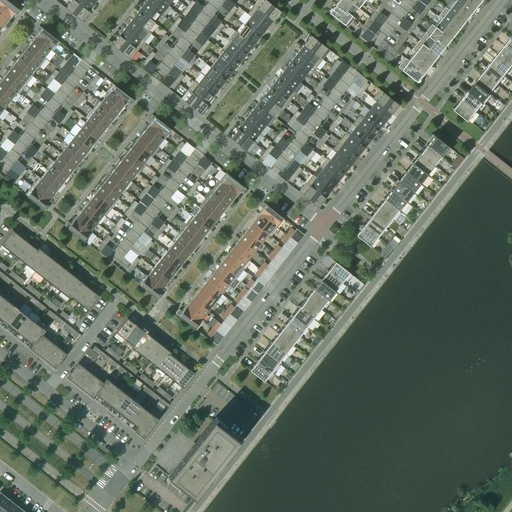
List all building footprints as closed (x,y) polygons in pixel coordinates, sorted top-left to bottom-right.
[(20,11),(6,0),(0,0),(0,9),(10,17),(14,13),(17,15),(20,11)] [(88,12),(72,0),(71,0),(65,8),(81,21),(88,12)] [(94,3),(90,0),(72,0),(88,12),(94,3)] [(171,8),(160,0),(146,0),(145,2),(164,17),(171,8)] [(171,0),(160,0),(171,8),(168,5),(171,0)] [(190,10),(195,3),(191,0),(186,7),(190,10)] [(280,11),(265,0),(258,0),(254,5),(273,20),(280,11)] [(358,8),(347,0),(338,0),(335,4),(351,16),(358,8)] [(411,9),(419,14),(424,8),(425,6),(418,0),(411,9)] [(477,5),(469,0),(455,0),(454,1),(470,14),(477,5)] [(454,1),(448,10),(463,22),(470,14),(454,1)] [(164,17),(145,2),(138,10),(154,23),(160,15),(164,17)] [(380,12),(385,5),(382,2),(376,9),(380,12)] [(351,16),(335,4),(328,13),(347,27),(354,18),(351,16)] [(273,20),(254,5),(247,14),(266,29),(273,20)] [(231,15),(237,8),(233,6),(228,12),(231,15)] [(185,16),(190,10),(186,7),(181,13),(185,16)] [(463,22),(448,10),(445,7),(438,16),(441,19),(441,18),(457,31),(463,22)] [(422,17),(427,11),(424,8),(419,14),(422,17)] [(10,17),(0,9),(0,23),(3,26),(10,17)] [(375,18),(380,12),(376,9),(371,15),(375,18)] [(154,23),(138,10),(131,19),(150,34),(151,33),(148,31),(154,23)] [(226,21),(231,15),(228,12),(223,19),(226,21)] [(387,17),(380,12),(375,18),(373,20),(381,26),(387,17)] [(266,29),(247,14),(250,17),(244,25),(259,37),(266,29)] [(417,24),(422,17),(419,14),(413,21),(417,24)] [(176,26),(181,20),(178,17),(173,24),(176,26)] [(398,25),(405,31),(410,25),(412,22),(405,17),(398,25)] [(450,39),(457,31),(441,18),(441,19),(434,27),(450,39)] [(150,34),(131,19),(125,27),(144,42),(150,34)] [(367,28),(372,22),(368,19),(363,25),(367,28)] [(372,22),(367,28),(374,34),(381,26),(373,20),(372,22)] [(218,32),(223,25),(220,23),(215,29),(218,32)] [(364,32),(367,28),(363,25),(363,26),(360,23),(357,27),(364,32)] [(171,33),(176,26),(173,24),(168,30),(171,33)] [(443,48),(450,39),(434,27),(431,24),(425,33),(443,48)] [(259,37),(244,25),(237,33),(234,30),(234,31),(253,46),(259,37)] [(409,34),(414,28),(410,25),(405,31),(409,34)] [(59,42),(39,26),(35,30),(38,32),(35,37),(52,51),(59,42)] [(144,42),(125,27),(118,36),(137,51),(144,42)] [(374,34),(367,28),(364,32),(360,37),(367,43),(374,34)] [(213,38),(218,32),(215,29),(210,36),(213,38)] [(246,54),(253,46),(234,31),(227,39),(246,54)] [(404,41),(409,34),(405,31),(400,38),(404,41)] [(443,48),(425,33),(418,42),(437,56),(443,48)] [(163,43),(168,37),(165,34),(160,41),(163,43)] [(326,48),(310,35),(303,44),(323,59),(319,56),(326,48)] [(137,51),(118,36),(111,45),(130,60),(137,51)] [(52,51),(35,37),(28,46),(46,59),(44,58),(50,50),(52,51)] [(246,54),(227,39),(228,41),(222,49),(239,63),(246,54)] [(205,49),(210,42),(206,40),(201,46),(205,49)] [(158,50),(163,43),(160,41),(154,47),(158,50)] [(396,51),(401,45),(397,42),(392,48),(396,51)] [(437,56),(418,42),(411,50),(414,53),(414,52),(430,65),(437,56)] [(323,59),(303,44),(297,53),(316,68),(323,59)] [(46,59),(28,46),(21,54),(39,68),(46,59)] [(200,55),(205,49),(201,46),(196,53),(200,55)] [(511,65),(511,52),(504,46),(497,55),(511,66),(511,65)] [(399,53),(396,51),(392,48),(389,52),(396,57),(399,53)] [(233,71),(239,63),(222,49),(223,51),(217,59),(233,71)] [(150,60),(155,54),(151,51),(146,58),(150,60)] [(414,52),(414,53),(408,61),(407,61),(423,73),(430,65),(414,52)] [(66,62),(71,55),(68,53),(63,59),(66,62)] [(316,68),(297,53),(290,61),(309,76),(316,68)] [(39,68),(21,54),(15,62),(32,76),(33,76),(31,75),(37,67),(39,68)] [(511,66),(497,55),(490,64),(504,75),(511,66)] [(191,66),(196,59),(193,57),(188,64),(191,66)] [(144,67),(150,60),(146,58),(141,64),(144,67)] [(416,82),(423,73),(407,61),(408,61),(405,58),(398,67),(416,82)] [(61,68),(66,62),(63,59),(58,66),(61,68)] [(233,71),(217,59),(210,67),(226,80),(233,71)] [(335,69),(340,63),(337,60),(332,66),(335,69)] [(309,76),(290,61),(283,70),(299,82),(305,74),(309,77),(309,76)] [(32,76),(15,62),(8,71),(26,85),(32,76)] [(186,72),(191,66),(188,64),(183,70),(186,72)] [(504,75),(490,64),(483,73),(497,84),(504,75)] [(330,75),(335,69),(332,66),(326,73),(330,75)] [(226,80),(210,67),(204,76),(219,88),(226,80)] [(53,79),(58,72),(55,70),(50,76),(53,79)] [(299,82),(283,70),(277,78),(296,93),(293,90),(299,82)] [(26,85),(8,71),(1,79),(19,93),(26,85)] [(497,84),(483,73),(476,82),(490,93),(497,84)] [(178,83),(183,76),(180,74),(175,80),(178,83)] [(95,84),(100,78),(96,75),(91,82),(95,84)] [(48,85),(53,79),(50,76),(44,83),(48,85)] [(219,88),(204,76),(197,84),(194,81),(213,97),(219,88)] [(322,86),(327,79),(323,77),(318,83),(322,86)] [(296,93),(277,78),(270,87),(289,102),(296,93)] [(19,93),(1,79),(0,81),(0,92),(10,100),(17,92),(19,94),(19,93)] [(173,89),(178,83),(175,80),(170,87),(173,89)] [(213,97),(194,81),(187,90),(206,105),(213,97)] [(90,91),(95,84),(91,82),(86,88),(90,91)] [(363,91),(368,85),(365,82),(360,89),(363,91)] [(490,93),(476,82),(469,91),(483,102),(490,93)] [(316,92),(322,86),(318,83),(313,90),(316,92)] [(133,100),(114,85),(112,84),(105,92),(123,106),(126,102),(129,104),(133,100)] [(40,96),(45,89),(41,87),(36,93),(40,96)] [(289,102),(270,87),(263,95),(282,110),(289,102)] [(358,98),(363,91),(360,89),(355,95),(358,98)] [(206,105),(187,90),(190,93),(183,101),(199,114),(206,105)] [(398,105),(383,92),(379,90),(372,99),(391,113),(398,105)] [(483,102),(469,91),(462,100),(476,111),(478,113),(486,104),(483,102)] [(10,100),(0,92),(0,105),(4,109),(10,100)] [(81,101),(86,95),(83,92),(78,98),(81,101)] [(123,106),(105,92),(105,93),(107,94),(101,102),(99,100),(98,101),(116,115),(117,114),(118,114),(120,112),(119,111),(123,106)] [(34,102),(40,96),(36,93),(31,100),(34,102)] [(308,103),(313,96),(310,94),(305,100),(308,103)] [(282,110),(263,95),(257,104),(276,119),(282,110)] [(76,108),(81,101),(78,98),(73,105),(76,108)] [(350,108),(355,102),(352,99),(346,106),(350,108)] [(391,113),(372,99),(375,102),(369,110),(384,122),(391,113)] [(303,109),(308,103),(305,100),(300,107),(303,109)] [(476,111),(462,100),(454,109),(469,121),(476,111)] [(116,115),(98,101),(92,109),(109,123),(116,115)] [(26,113),(31,106),(28,104),(23,110),(26,113)] [(276,119),(257,104),(250,112),(266,124),(272,116),(275,119),(276,119)] [(345,115),(350,108),(346,106),(341,112),(345,115)] [(68,118),(73,112),(70,109),(65,115),(68,118)] [(109,123),(92,109),(85,118),(103,132),(109,123)] [(21,119),(26,113),(23,110),(18,117),(21,119)] [(384,122),(369,110),(363,118),(359,115),(359,116),(378,130),(384,122)] [(295,120),(300,113),(296,111),(291,117),(295,120)] [(266,124),(250,112),(243,120),(259,133),(266,124)] [(63,125),(68,118),(65,115),(60,122),(63,125)] [(170,130),(152,115),(148,119),(151,121),(148,126),(163,138),(170,130)] [(336,125),(342,119),(338,116),(333,123),(336,125)] [(378,130),(359,116),(352,124),(371,139),(378,130)] [(290,126),(295,120),(291,117),(286,124),(290,126)] [(103,132),(85,118),(87,120),(80,128),(96,140),(103,132)] [(259,133),(243,120),(237,129),(256,144),(253,141),(259,133)] [(13,130),(18,123),(15,121),(9,127),(13,130)] [(331,132),(336,125),(333,123),(328,129),(331,132)] [(371,139),(352,124),(355,127),(349,135),(346,132),(345,132),(364,147),(371,139)] [(55,135),(60,129),(56,126),(51,132),(55,135)] [(163,138),(148,126),(141,134),(159,148),(157,146),(163,138)] [(96,140),(80,128),(74,136),(89,149),(96,140)] [(281,137),(286,130),(283,128),(278,134),(281,137)] [(6,138),(11,132),(8,129),(3,136),(6,138)] [(256,144),(237,129),(230,138),(249,153),(256,144)] [(49,142),(55,135),(51,132),(46,139),(49,142)] [(364,147),(345,132),(339,141),(358,156),(364,147)] [(323,142),(328,136),(325,133),(320,140),(323,142)] [(159,148),(141,134),(137,139),(134,141),(135,142),(134,143),(150,155),(152,157),(159,148)] [(276,143),(281,137),(278,134),(273,141),(276,143)] [(89,149),(74,136),(67,145),(83,157),(89,149)] [(450,149),(434,136),(426,145),(443,158),(450,149)] [(318,149),(323,142),(320,140),(315,146),(318,149)] [(358,156),(339,141),(332,149),(351,164),(358,156)] [(179,151),(184,144),(181,142),(176,148),(179,151)] [(41,152),(46,146),(43,143),(38,149),(41,152)] [(150,155),(134,143),(128,151),(145,165),(146,165),(144,163),(150,155)] [(83,157),(67,145),(60,153),(76,166),(83,157)] [(268,154),(273,147),(270,145),(265,151),(268,154)] [(443,158),(426,145),(419,154),(436,167),(434,165),(440,156),(443,158)] [(174,157),(179,151),(176,148),(171,155),(174,157)] [(36,159),(41,152),(38,149),(33,156),(36,159)] [(351,164),(332,149),(332,150),(335,152),(329,160),(326,157),(325,158),(344,173),(351,164)] [(310,159),(315,153),(311,150),(306,157),(310,159)] [(145,165),(128,151),(121,160),(139,174),(145,165)] [(263,160),(268,154),(265,151),(260,158),(263,160)] [(76,166),(60,153),(54,161),(52,160),(69,174),(76,166)] [(436,167),(419,154),(412,163),(429,176),(436,167)] [(305,166),(310,159),(306,157),(301,163),(305,166)] [(29,167),(34,161),(31,158),(26,164),(29,167)] [(344,173),(325,158),(319,166),(338,181),(344,173)] [(166,168),(171,161),(168,159),(162,165),(166,168)] [(69,174),(52,160),(45,169),(47,170),(63,183),(69,174)] [(139,174),(121,160),(114,168),(130,181),(137,173),(138,174),(139,174)] [(429,176),(412,163),(405,172),(422,185),(429,176)] [(208,173),(213,167),(209,164),(204,170),(208,173)] [(161,174),(166,168),(162,165),(157,172),(161,174)] [(338,181),(319,166),(318,167),(322,169),(316,177),(312,174),(312,175),(331,190),(338,181)] [(296,176),(301,170),(298,167),(293,174),(296,176)] [(21,178),(26,171),(23,168),(18,175),(21,178)] [(130,181),(114,168),(108,177),(123,189),(130,181)] [(63,183),(47,170),(40,178),(39,177),(38,177),(56,191),(63,183)] [(202,180),(208,173),(204,170),(199,177),(202,180)] [(422,185),(405,172),(398,181),(415,194),(422,185)] [(246,189),(227,174),(225,173),(218,181),(235,196),(239,191),(243,193),(246,189)] [(291,183),(296,176),(293,174),(288,180),(291,183)] [(16,184),(21,178),(18,175),(13,181),(16,184)] [(331,190),(312,175),(305,183),(324,198),(331,190)] [(152,185),(157,178),(154,176),(149,182),(152,185)] [(56,191),(38,177),(32,186),(49,200),(56,191)] [(123,189),(108,177),(101,185),(119,199),(117,197),(123,189)] [(194,190),(199,184),(196,181),(191,187),(194,190)] [(235,196),(218,181),(211,190),(229,204),(235,196)] [(415,194),(398,181),(391,190),(408,203),(405,201),(412,192),(415,194)] [(324,198),(305,183),(298,192),(317,207),(324,198)] [(146,193),(151,187),(147,184),(142,190),(146,193)] [(119,199),(101,185),(94,194),(112,208),(119,199)] [(49,200),(32,186),(25,195),(45,211),(49,207),(46,204),(49,200)] [(189,197),(194,190),(191,187),(186,194),(189,197)] [(141,200),(146,193),(142,190),(137,197),(141,200)] [(229,204),(211,190),(213,192),(207,199),(205,198),(222,212),(229,204)] [(408,203),(391,190),(384,199),(401,212),(408,203)] [(112,208),(94,194),(88,202),(105,216),(112,208)] [(182,205),(187,198),(184,196),(179,202),(182,205)] [(222,212),(205,198),(198,207),(215,221),(222,212)] [(401,212),(384,199),(377,208),(393,221),(401,212)] [(132,210),(137,204),(134,201),(129,208),(132,210)] [(105,216),(88,202),(81,211),(97,223),(103,215),(105,216)] [(284,219),(263,202),(259,207),(263,209),(259,214),(277,228),(284,219)] [(174,216),(179,209),(176,206),(171,213),(174,216)] [(215,221),(198,207),(200,209),(193,216),(192,215),(191,215),(209,229),(215,221)] [(127,217),(132,210),(129,208),(124,214),(127,217)] [(393,221),(377,208),(370,217),(384,228),(391,219),(393,221)] [(97,223),(81,211),(74,219),(92,233),(90,231),(97,223)] [(169,222),(174,216),(171,213),(166,219),(169,222)] [(277,228),(259,214),(252,222),(270,236),(277,228)] [(209,229),(191,215),(185,224),(202,238),(209,229)] [(377,237),(384,228),(370,217),(363,226),(377,237)] [(119,227),(124,221),(121,218),(116,224),(119,227)] [(92,233),(74,219),(71,224),(67,222),(64,226),(85,242),(92,233)] [(270,236),(252,222),(246,231),(261,243),(268,235),(270,236)] [(161,233),(166,226),(163,223),(157,230),(161,233)] [(114,234),(119,227),(116,224),(110,231),(114,234)] [(202,238),(185,224),(178,232),(195,246),(202,238)] [(377,237),(363,226),(355,235),(370,246),(377,237)] [(289,237),(294,231),(290,228),(285,235),(289,237)] [(9,252),(21,237),(12,230),(0,245),(9,252)] [(156,239),(161,233),(157,230),(152,236),(156,239)] [(261,243),(246,231),(239,239),(255,251),(261,243)] [(195,246),(178,232),(171,241),(189,255),(195,246)] [(106,244),(111,238),(107,235),(102,242),(106,244)] [(284,244),(289,237),(285,235),(280,241),(284,244)] [(18,258),(29,244),(21,237),(9,252),(18,258)] [(255,251),(239,239),(232,248),(248,260),(255,251)] [(147,250),(152,243),(149,240),(144,247),(147,250)] [(189,255),(171,241),(173,243),(166,251),(182,263),(189,255)] [(100,251),(106,244),(102,242),(97,248),(100,251)] [(26,265),(39,249),(38,248),(37,250),(29,244),(18,258),(26,265)] [(275,254),(281,248),(277,245),(272,252),(275,254)] [(142,256),(147,250),(144,247),(139,253),(142,256)] [(248,260),(232,248),(226,256),(243,270),(242,268),(248,260)] [(35,272),(48,255),(39,249),(26,265),(35,272)] [(182,263),(166,251),(160,259),(175,272),(182,263)] [(270,261),(275,254),(272,252),(267,258),(270,261)] [(43,278),(56,262),(48,255),(35,272),(43,278)] [(243,270),(226,256),(219,265),(236,278),(243,270)] [(134,266),(139,260),(136,257),(131,264),(134,266)] [(175,272),(160,259),(153,268),(169,280),(175,272)] [(349,273),(335,261),(327,271),(341,282),(349,273)] [(52,285),(65,269),(56,262),(43,278),(52,285)] [(262,271),(267,265),(264,262),(259,268),(262,271)] [(129,273),(134,266),(131,264),(126,270),(129,273)] [(236,278),(219,265),(212,273),(228,285),(234,277),(236,279),(236,278)] [(169,280),(153,268),(147,276),(145,274),(144,275),(162,289),(169,280)] [(257,278),(262,271),(259,268),(254,275),(257,278)] [(60,292),(73,276),(65,269),(52,285),(60,292)] [(18,276),(11,271),(8,274),(15,280),(18,276)] [(341,282),(327,271),(320,280),(334,291),(341,282)] [(228,285),(212,273),(211,274),(208,276),(209,277),(205,282),(221,294),(228,285)] [(11,280),(4,275),(1,279),(8,284),(11,280)] [(162,289),(144,275),(137,284),(158,300),(162,296),(158,293),(162,289)] [(24,281),(18,276),(15,280),(21,285),(24,281)] [(69,299),(82,282),(73,276),(60,292),(69,299)] [(249,288),(254,282),(250,279),(245,285),(249,288)] [(334,291),(320,280),(313,289),(330,302),(327,300),(334,291)] [(78,304),(90,289),(82,282),(69,299),(71,297),(78,304)] [(221,294),(205,282),(199,290),(214,302),(221,294)] [(21,289),(15,284),(12,287),(18,292),(21,289)] [(35,289),(28,284),(25,288),(32,293),(35,289)] [(242,297),(247,290),(244,288),(239,294),(242,297)] [(28,294),(21,289),(18,292),(25,297),(28,294)] [(38,298),(41,295),(35,289),(32,293),(38,298)] [(87,311),(99,296),(90,289),(78,304),(87,311)] [(330,302),(313,289),(306,298),(323,311),(330,302)] [(214,302),(199,290),(192,299),(208,311),(214,302)] [(237,303),(242,297),(239,294),(234,301),(237,303)] [(0,315),(10,303),(2,296),(0,298),(0,315)] [(38,302),(32,297),(29,301),(35,306),(38,302)] [(51,303),(45,298),(42,301),(49,306),(51,303)] [(323,311),(306,298),(299,307),(316,320),(313,318),(320,309),(322,311),(323,311)] [(208,311),(192,299),(185,307),(203,321),(201,319),(208,311)] [(45,307),(38,302),(35,306),(42,311),(45,307)] [(0,325),(4,328),(19,310),(10,303),(0,315),(0,325)] [(58,308),(51,303),(49,306),(55,312),(58,308)] [(229,314),(234,307),(230,304),(225,311),(229,314)] [(203,321),(185,307),(182,312),(179,309),(175,313),(196,330),(203,321)] [(316,320),(299,307),(292,316),(306,327),(309,329),(316,320)] [(12,335),(27,316),(19,310),(4,328),(12,335)] [(55,315),(49,310),(46,314),(52,319),(55,315)] [(68,316),(62,311),(59,315),(66,320),(68,316)] [(224,320),(229,314),(225,311),(220,317),(224,320)] [(62,321),(55,315),(52,319),(59,324),(62,321)] [(21,342),(36,323),(27,316),(12,335),(21,342)] [(75,321),(68,316),(66,320),(72,325),(75,321)] [(299,336),(306,327),(292,316),(285,325),(299,336)] [(124,340),(136,325),(127,318),(115,333),(124,340)] [(215,331),(220,324),(217,322),(212,328),(215,331)] [(29,348),(44,330),(36,323),(21,342),(29,348)] [(72,329),(66,324),(63,327),(69,332),(72,329)] [(132,348),(144,332),(136,325),(124,340),(132,346),(131,347),(132,348)] [(299,336),(285,325),(278,334),(292,345),(299,336)] [(210,337),(215,331),(212,328),(207,334),(210,337)] [(79,334),(73,329),(72,329),(69,332),(76,338),(79,334)] [(38,355),(49,341),(41,334),(45,330),(44,330),(29,348),(38,355)] [(140,355),(153,339),(144,332),(132,348),(140,355)] [(292,345),(278,334),(271,343),(285,354),(292,345)] [(149,362),(161,345),(153,339),(140,355),(149,362)] [(46,362),(58,347),(49,341),(38,355),(46,362)] [(285,354),(271,343),(264,352),(280,365),(280,364),(278,362),(285,354)] [(157,368),(170,352),(161,345),(149,362),(157,368)] [(101,351),(94,346),(91,350),(98,355),(101,351)] [(55,369),(67,354),(58,347),(46,362),(55,369)] [(114,352),(108,347),(105,351),(111,356),(114,352)] [(107,357),(101,351),(98,355),(105,360),(107,357)] [(121,357),(114,352),(111,356),(118,361),(121,357)] [(166,375),(177,360),(169,354),(170,352),(157,368),(166,375)] [(280,365),(264,352),(257,361),(273,374),(280,365)] [(118,365),(111,360),(108,363),(115,368),(118,365)] [(128,369),(131,365),(124,360),(122,364),(128,369)] [(174,382),(186,367),(177,360),(166,375),(174,382)] [(273,374),(257,361),(249,370),(263,381),(270,372),(273,374)] [(75,384),(86,370),(77,363),(66,377),(75,384)] [(124,370),(118,365),(115,368),(122,374),(124,370)] [(138,371),(131,365),(128,369),(135,374),(138,371)] [(182,388),(194,374),(186,367),(174,382),(182,388)] [(83,391),(95,376),(86,370),(75,384),(83,391)] [(135,378),(128,373),(125,377),(132,382),(135,378)] [(148,379),(141,374),(139,377),(145,382),(148,379)] [(92,398),(106,379),(103,383),(95,376),(83,391),(92,398)] [(141,383),(135,378),(132,382),(138,387),(141,383)] [(100,404),(115,386),(106,379),(92,398),(100,404)] [(155,384),(148,379),(145,382),(152,388),(155,384)] [(109,411),(123,392),(115,386),(100,404),(109,411)] [(151,391),(145,386),(142,390),(149,395),(151,391)] [(165,392),(158,387),(156,391),(162,396),(165,392)] [(158,397),(151,391),(149,395),(155,400),(158,397)] [(117,418),(132,399),(123,392),(109,411),(117,418)] [(171,397),(165,392),(162,396),(169,401),(171,397)] [(167,404),(160,398),(157,402),(164,407),(167,404)] [(126,424),(140,406),(132,399),(117,418),(126,424)] [(134,431),(149,412),(140,406),(126,424),(134,431)] [(143,438),(158,419),(149,412),(134,431),(143,438)] [(213,419),(167,477),(193,497),(239,440),(213,419)] [(8,500),(0,509),(0,511),(11,511),(16,506),(8,500)]
